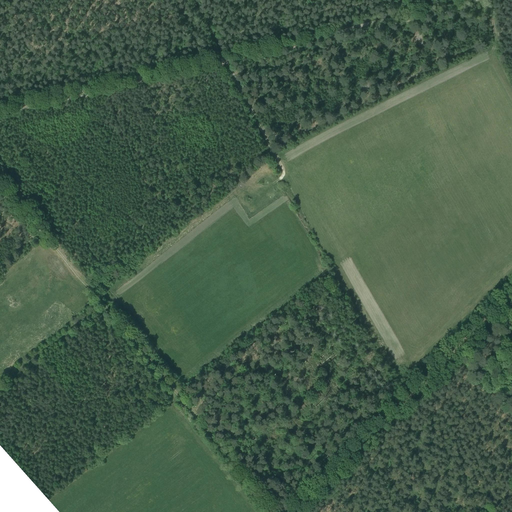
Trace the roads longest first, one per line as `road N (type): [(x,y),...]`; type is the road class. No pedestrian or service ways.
road 1 (track): [(0,182),(272,511)]
road 2 (track): [(0,109),(224,57)]
road 3 (track): [(224,57),(397,16)]
road 4 (track): [(224,57),(282,169),(278,179)]
